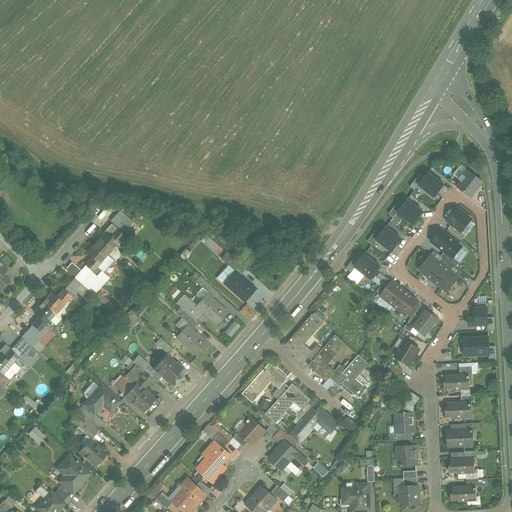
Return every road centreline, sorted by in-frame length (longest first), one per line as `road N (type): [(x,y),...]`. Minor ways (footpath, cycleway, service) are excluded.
road 1 (tertiary): [(435,86),(472,114),(495,153),(511,381)]
road 2 (secondary): [(435,86),(336,245),(259,339)]
road 3 (residential): [(481,277),(478,212),(462,198),(446,202),(401,261),(404,275),(457,314)]
road 4 (secondary): [(259,339),(105,511)]
road 5 (residential): [(436,511),(427,361)]
